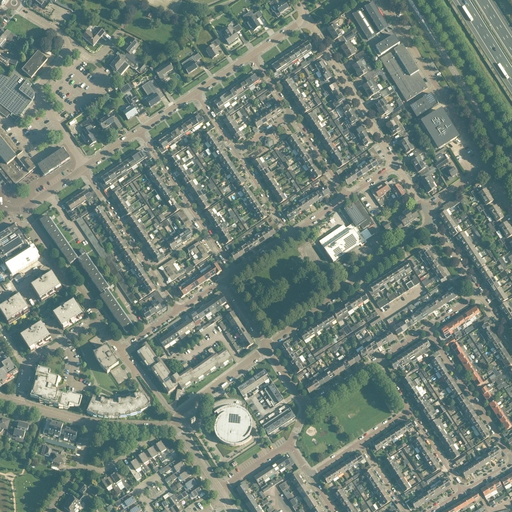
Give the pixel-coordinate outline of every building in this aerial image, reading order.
[(74,7),(58,0),(33,0),(37,2),(45,9),(51,1),(55,3),(55,4),(72,12),(74,7)] [(278,0),(272,0),(272,1),(272,2),(269,4),(272,8),(274,7),(276,11),(274,12),(278,18),(281,15),(280,14),(288,9),(284,2),(281,4),(278,0)] [(361,10),(364,14),(375,7),(373,3),(361,10)] [(352,15),(355,20),(368,40),(376,35),(375,33),(387,25),(375,7),(364,14),(361,10),(360,9),(352,15)] [(260,27),(256,21),(263,16),(260,11),(253,16),(252,14),(246,18),(248,22),(247,23),(251,30),(253,29),(254,31),(260,27)] [(339,21),(338,18),(328,24),(329,27),(339,21)] [(329,32),(331,35),(339,30),(337,27),(339,26),(338,23),(327,30),(329,32)] [(235,40),(237,38),(235,35),(242,30),(239,25),(234,29),(231,30),(230,28),(224,32),(226,34),(223,36),(229,44),(229,45),(236,40),(235,40)] [(375,33),(376,35),(388,27),(387,25),(375,33)] [(88,31),(83,37),(93,46),(105,33),(101,29),(99,27),(93,35),(88,31)] [(9,45),(12,42),(14,39),(17,41),(20,38),(18,36),(11,33),(4,30),(3,29),(3,30),(0,33),(0,37),(5,41),(9,45)] [(333,38),(334,41),(337,39),(338,41),(343,37),(339,30),(331,35),(333,38)] [(394,36),(375,47),(373,49),(378,57),(399,44),(394,36)] [(135,51),(134,49),(138,44),(133,40),(129,37),(127,40),(128,41),(122,48),(128,53),(125,56),(136,66),(139,62),(131,56),(133,54),(134,54),(136,52),(135,51)] [(213,46),(207,50),(213,59),(219,55),(214,49),(221,44),(218,39),(213,43),(211,44),(213,46)] [(308,42),(302,46),(307,53),(308,54),(311,52),(312,53),(318,49),(314,43),(313,44),(314,44),(310,46),(308,42)] [(345,53),(352,49),(354,47),(352,43),(352,44),(351,42),(341,48),(342,50),(343,50),(345,53)] [(308,54),(307,53),(302,46),(297,49),(303,58),(308,54)] [(354,47),(352,49),(345,53),(347,56),(346,57),(348,59),(356,54),(355,52),(356,51),(354,47)] [(380,60),(393,81),(414,68),(401,47),(380,60)] [(292,53),(297,60),(298,61),(303,58),(297,49),(292,53)] [(354,56),(356,59),(360,57),(365,54),(363,51),(354,56)] [(0,61),(2,64),(2,63),(6,66),(7,67),(9,63),(13,65),(16,66),(19,60),(14,58),(10,56),(10,55),(8,59),(0,52),(0,61)] [(22,70),(31,78),(47,60),(38,52),(22,70)] [(292,53),(287,56),(292,63),(297,60),(292,53)] [(365,54),(360,57),(356,59),(358,62),(361,60),(366,57),(365,54)] [(125,56),(125,57),(122,60),(119,57),(110,66),(112,68),(112,69),(114,71),(115,71),(121,76),(129,66),(133,70),(134,69),(137,71),(139,68),(136,66),(125,56)] [(287,56),(282,59),(287,67),(288,68),(293,65),(292,63),(287,56)] [(277,63),(282,70),(283,71),(288,68),(287,67),(282,59),(277,63)] [(354,69),(356,72),(366,66),(367,66),(363,60),(361,62),(353,67),(354,69)] [(186,62),(182,65),(184,69),(185,70),(188,75),(197,69),(196,68),(195,65),(193,62),(188,66),(186,62)] [(316,69),(318,72),(326,67),(322,62),(323,62),(316,66),(315,63),(309,67),(312,71),(316,69)] [(169,63),(164,66),(155,72),(152,68),(149,70),(152,74),(155,79),(157,77),(157,76),(161,81),(165,79),(164,78),(168,76),(166,74),(168,73),(173,69),(169,63)] [(277,63),(272,66),(275,70),(272,73),(271,72),(275,78),(280,74),(279,72),(282,70),(277,63)] [(141,71),(142,72),(144,73),(149,70),(152,68),(148,64),(145,66),(141,71)] [(369,71),(366,66),(356,72),(358,75),(358,76),(359,78),(363,75),(364,77),(370,73),(371,73),(370,73),(369,71)] [(329,72),(326,67),(318,72),(321,77),(329,72)] [(371,73),(370,73),(372,76),(381,70),(379,67),(374,69),(375,70),(370,73),(371,73)] [(427,89),(414,68),(393,81),(406,102),(427,89)] [(0,112),(7,118),(9,115),(11,113),(14,116),(13,118),(17,121),(21,116),(32,102),(33,101),(33,100),(34,99),(34,98),(34,97),(34,96),(34,95),(34,94),(34,93),(34,92),(33,91),(33,90),(33,89),(30,89),(32,86),(14,70),(10,78),(0,74),(0,112)] [(374,78),(378,75),(378,76),(379,75),(380,76),(383,74),(381,70),(372,76),(373,78),(374,78)] [(332,78),(329,72),(321,77),(323,80),(319,83),(322,88),(328,84),(326,81),(332,78),(332,77),(332,78)] [(255,75),(249,79),(254,86),(256,89),(265,83),(261,77),(260,77),(261,77),(257,80),(255,75)] [(367,84),(363,87),(364,89),(366,92),(377,86),(374,81),(375,81),(373,78),(367,82),(366,83),(367,84)] [(249,90),(254,86),(249,79),(244,82),(249,90)] [(287,81),(283,84),(285,87),(286,89),(292,85),(295,84),(292,81),(291,79),(289,80),(287,81)] [(151,83),(144,88),(151,98),(150,99),(146,102),(149,106),(149,107),(150,106),(151,108),(154,105),(160,101),(161,101),(160,100),(157,95),(161,92),(159,89),(153,81),(151,83)] [(159,84),(164,92),(168,90),(163,82),(159,84)] [(244,82),(239,86),(244,93),(249,90),(244,82)] [(121,88),(119,90),(123,95),(132,90),(128,84),(124,86),(121,88)] [(330,91),(332,94),(339,89),(336,84),(330,87),(328,84),(322,88),(325,93),(330,91)] [(288,91),(290,94),(295,90),(292,85),(286,89),(288,91)] [(246,96),(244,93),(239,86),(234,89),(240,99),(246,96)] [(377,86),(366,92),(368,96),(369,98),(373,96),(377,93),(379,97),(382,96),(387,93),(389,91),(389,90),(388,89),(388,88),(385,90),(381,92),(380,91),(377,86)] [(234,89),(229,93),(234,100),(236,98),(237,98),(238,100),(240,99),(234,89)] [(332,94),(335,99),(342,94),(339,89),(332,94)] [(295,90),(290,94),(292,97),(293,99),(299,95),(295,90)] [(378,104),(374,106),(376,108),(378,111),(388,105),(384,98),(388,96),(393,92),(392,90),(389,91),(387,93),(382,96),(383,99),(378,102),(378,104)] [(224,96),(229,103),(231,106),(236,102),(234,100),(229,93),(224,96)] [(299,95),(293,99),(295,101),(294,101),(296,104),(302,100),(305,99),(301,94),(299,95)] [(345,99),(342,94),(335,99),(332,100),(334,104),(332,105),(335,110),(341,106),(339,103),(346,99),(345,99)] [(431,94),(424,98),(405,110),(412,121),(416,118),(438,105),(431,94)] [(229,103),(224,96),(219,99),(224,107),(229,103)] [(128,120),(135,116),(137,114),(139,117),(144,113),(145,114),(147,113),(136,97),(130,101),(132,104),(131,105),(132,106),(123,112),(126,116),(128,120)] [(224,107),(219,99),(214,103),(217,107),(213,109),(215,112),(214,113),(216,115),(222,111),(221,109),(224,107)] [(299,107),(300,109),(305,105),(302,100),(296,104),(298,107),(299,107)] [(106,107),(110,113),(115,110),(111,103),(106,107)] [(283,111),(281,109),(277,103),(272,106),(278,115),(283,111)] [(303,114),(309,111),(312,109),(308,103),(305,105),(300,109),(301,111),(303,114)] [(343,112),(345,115),(352,110),(349,105),(343,109),(341,106),(335,110),(338,115),(343,112)] [(388,105),(378,111),(380,115),(381,117),(385,114),(386,116),(392,112),(393,115),(398,112),(399,111),(401,110),(399,108),(394,111),(393,112),(389,105),(388,105)] [(278,115),(272,106),(267,110),(269,112),(273,118),(278,115)] [(268,121),(273,118),(269,112),(267,110),(262,113),(264,115),(268,121)] [(355,116),(352,110),(345,115),(343,116),(345,119),(346,118),(348,120),(355,116)] [(438,149),(438,148),(453,140),(457,137),(441,111),(437,114),(422,123),(438,149)] [(308,121),(309,123),(315,119),(317,117),(314,112),(311,114),(305,118),(307,121),(308,121)] [(390,122),(386,125),(387,127),(388,127),(390,131),(400,124),(396,117),(399,115),(400,115),(398,112),(393,115),(391,117),(392,119),(390,121),(390,122)] [(194,119),(199,126),(202,124),(204,126),(210,122),(205,116),(206,117),(202,119),(199,115),(194,119)] [(264,115),(259,119),(263,125),(268,121),(264,115)] [(110,128),(109,126),(111,125),(115,132),(122,127),(116,119),(113,121),(110,116),(99,123),(103,130),(104,129),(105,131),(110,128)] [(227,127),(233,123),(235,121),(233,118),(234,118),(232,116),(224,121),(227,127)] [(345,122),(347,125),(345,126),(349,131),(354,128),(352,125),(359,121),(355,116),(348,120),(345,122)] [(87,138),(85,139),(90,146),(92,147),(94,145),(94,144),(96,142),(93,138),(97,135),(93,129),(96,126),(90,117),(86,119),(87,121),(81,125),(86,133),(84,134),(87,138)] [(317,117),(315,119),(309,123),(311,125),(310,125),(312,128),(318,124),(321,122),(317,117)] [(194,119),(189,122),(194,129),(199,126),(194,119)] [(263,125),(259,119),(253,122),(257,128),(263,125)] [(189,133),(194,129),(189,122),(184,125),(189,133)] [(227,127),(231,132),(236,128),(233,123),(227,127)] [(318,124),(312,128),(314,131),(316,133),(321,129),(318,124)] [(400,124),(390,131),(392,134),(391,134),(393,136),(397,134),(398,135),(403,132),(405,134),(410,131),(414,129),(416,128),(413,124),(408,128),(405,130),(404,131),(400,124)] [(179,129),(186,139),(188,137),(186,134),(189,133),(184,125),(179,129)] [(208,129),(203,133),(205,135),(215,128),(213,125),(208,128),(208,129)] [(236,128),(231,132),(234,137),(241,132),(242,131),(240,129),(243,127),(241,125),(236,128)] [(358,137),(365,132),(362,127),(356,130),(354,128),(349,131),(350,133),(351,136),(353,135),(355,139),(358,137)] [(0,166),(15,185),(34,170),(32,167),(34,165),(20,148),(18,150),(0,128),(0,156),(4,161),(0,164),(0,166)] [(181,142),(186,139),(179,129),(174,132),(180,141),(181,142)] [(315,134),(317,137),(318,136),(319,138),(325,134),(321,129),(316,133),(315,134)] [(169,136),(175,145),(180,141),(174,132),(169,136)] [(246,140),(243,135),(241,132),(234,137),(237,142),(240,140),(242,142),(246,140)] [(323,143),(328,139),(331,137),(327,132),(325,134),(319,138),(321,141),(323,143)] [(358,137),(361,142),(369,137),(365,132),(358,137)] [(204,137),(208,142),(214,138),(210,133),(204,137)] [(402,136),(398,139),(400,143),(399,143),(401,145),(403,148),(411,143),(409,141),(411,140),(407,134),(402,137),(402,136)] [(164,139),(168,146),(170,148),(175,145),(169,136),(164,139)] [(294,136),(288,140),(285,142),(289,147),(297,141),(294,136)] [(372,142),(369,137),(361,142),(358,144),(360,147),(358,148),(361,153),(363,152),(368,149),(366,146),(372,143),(372,142)] [(208,142),(211,147),(217,143),(214,138),(208,142)] [(264,141),(268,148),(274,145),(270,138),(264,141)] [(158,148),(161,154),(162,154),(167,151),(165,148),(168,146),(164,139),(159,142),(162,146),(158,149),(158,148)] [(324,145),(326,148),(331,144),(328,139),(323,143),(324,145)] [(295,150),(301,146),(297,141),(289,147),(292,152),(295,150)] [(214,152),(220,148),(217,143),(211,147),(208,149),(211,154),(214,152)] [(414,149),(411,143),(403,148),(405,152),(406,154),(414,149)] [(328,151),(329,153),(335,149),(331,144),(326,148),(328,151)] [(301,146),(295,150),(292,152),(295,157),(298,155),(304,151),(301,146)] [(335,149),(329,153),(331,155),(333,158),(338,154),(341,153),(337,147),(335,149)] [(37,165),(38,166),(45,176),(70,159),(62,148),(37,165)] [(214,152),(218,157),(224,153),(220,148),(214,152)] [(420,151),(414,155),(416,158),(425,152),(423,149),(420,151)] [(142,151),(137,155),(142,162),(145,160),(146,163),(152,159),(148,152),(148,153),(145,155),(142,151)] [(304,151),(298,155),(295,157),(296,159),(300,157),(301,160),(307,156),(304,151)] [(227,158),(224,153),(218,157),(221,162),(227,158)] [(335,161),(336,163),(342,159),(338,154),(333,158),(334,161),(335,161)] [(137,166),(142,162),(137,155),(131,158),(137,166)] [(298,162),(302,167),(305,165),(311,161),(307,156),(301,160),(298,162)] [(367,160),(373,169),(377,165),(378,166),(383,163),(382,160),(377,163),(375,161),(374,159),(373,159),(373,158),(372,156),(367,160)] [(179,162),(175,157),(169,160),(173,166),(179,162)] [(265,162),(262,157),(253,163),(256,168),(265,162)] [(415,168),(423,163),(419,157),(411,162),(412,164),(413,164),(415,168)] [(445,157),(435,165),(436,167),(438,170),(449,162),(445,157)] [(131,158),(127,161),(132,169),(133,171),(138,168),(137,166),(131,158)] [(222,169),(231,163),(227,158),(221,162),(218,164),(221,170),(222,169)] [(342,159),(336,163),(335,164),(337,167),(338,166),(339,168),(349,162),(347,159),(343,162),(342,159)] [(176,171),(182,167),(185,165),(182,160),(179,162),(173,166),(176,171)] [(366,164),(364,166),(368,172),(373,169),(367,160),(364,161),(366,164)] [(127,161),(121,165),(126,173),(132,169),(127,161)] [(306,172),(308,170),(314,166),(311,161),(305,165),(302,167),(306,172)] [(255,169),(257,172),(258,171),(260,173),(265,169),(265,170),(269,167),(265,162),(256,168),(255,169)] [(222,169),(225,174),(234,168),(231,163),(222,169)] [(420,172),(423,176),(436,167),(435,165),(427,170),(423,163),(415,168),(417,171),(418,173),(420,172)] [(121,165),(116,168),(122,176),(122,177),(127,174),(126,173),(121,165)] [(308,170),(312,175),(318,171),(314,166),(308,170)] [(364,166),(358,169),(362,175),(368,172),(364,166)] [(176,171),(180,176),(185,172),(182,167),(176,171)] [(116,168),(111,172),(116,179),(118,181),(119,180),(119,179),(122,177),(122,176),(116,168)] [(228,180),(231,177),(237,173),(234,168),(225,174),(224,175),(228,180)] [(445,168),(442,170),(446,177),(448,180),(449,181),(453,178),(452,178),(457,174),(453,168),(449,171),(447,168),(446,169),(445,168)] [(151,178),(156,174),(153,169),(147,173),(151,178)] [(263,178),(269,175),(265,170),(265,169),(260,173),(261,175),(260,176),(262,179),(263,178)] [(358,169),(353,173),(359,180),(362,178),(361,176),(362,175),(358,169)] [(421,182),(424,188),(432,183),(434,182),(430,175),(435,172),(433,169),(423,176),(421,177),(423,180),(423,181),(421,182)] [(185,172),(180,176),(183,181),(189,177),(192,174),(189,170),(188,170),(185,172)] [(318,171),(312,175),(315,180),(321,176),(318,171)] [(116,182),(118,181),(111,172),(106,175),(111,183),(112,182),(115,180),(116,182)] [(231,177),(235,182),(241,178),(237,173),(231,177)] [(353,173),(348,176),(352,182),(357,179),(358,180),(359,180),(353,173)] [(151,185),(160,179),(156,174),(151,178),(148,180),(151,185)] [(189,177),(183,181),(186,186),(192,182),(196,179),(192,174),(189,177)] [(100,184),(104,191),(105,191),(113,185),(112,182),(111,183),(106,175),(101,178),(104,183),(101,185),(100,184)] [(269,175),(263,178),(267,183),(272,180),(269,175)] [(352,182),(348,176),(343,179),(347,185),(352,182)] [(235,182),(231,184),(235,191),(240,188),(239,187),(240,186),(244,183),(241,178),(235,182)] [(155,190),(163,184),(160,179),(151,185),(155,190)] [(272,180),(267,183),(270,188),(276,185),(272,180)] [(381,185),(378,186),(384,195),(385,195),(383,193),(388,190),(387,188),(393,184),(393,183),(391,181),(388,183),(387,182),(381,185)] [(186,186),(190,191),(195,187),(192,182),(186,186)] [(393,184),(387,188),(388,190),(389,191),(391,190),(392,189),(395,194),(394,194),(393,195),(394,195),(402,189),(401,186),(400,187),(398,184),(397,185),(395,182),(393,183),(393,184)] [(432,183),(424,188),(428,194),(430,192),(433,190),(436,189),(432,183)] [(163,184),(157,188),(161,193),(166,189),(163,184)] [(195,187),(190,191),(193,196),(203,189),(199,184),(195,187)] [(273,193),(279,190),(281,188),(280,186),(277,187),(276,185),(270,188),(273,193)] [(381,197),(384,195),(378,186),(376,188),(376,189),(374,190),(376,194),(375,195),(376,196),(374,197),(381,207),(384,205),(383,200),(381,197)] [(241,198),(250,192),(246,187),(241,190),(240,189),(237,192),(241,198)] [(325,187),(320,191),(324,197),(329,193),(328,192),(327,189),(325,187)] [(170,194),(166,189),(161,193),(158,195),(161,200),(170,194)] [(203,189),(193,196),(197,201),(205,195),(202,190),(203,189)] [(404,191),(402,189),(394,195),(395,198),(393,199),(390,204),(392,207),(402,200),(401,199),(402,198),(401,197),(405,194),(404,192),(404,191)] [(477,189),(471,193),(474,197),(477,203),(480,201),(489,195),(486,189),(485,190),(481,192),(480,193),(478,190),(477,189)] [(87,190),(82,194),(87,201),(89,204),(89,203),(93,200),(93,201),(98,198),(94,191),(93,191),(94,192),(90,195),(89,194),(87,190)] [(273,193),(277,198),(282,195),(279,190),(273,193)] [(116,202),(121,198),(119,195),(123,193),(121,191),(112,197),(116,202)] [(324,197),(320,191),(317,193),(316,191),(314,192),(315,194),(319,200),(320,202),(324,199),(323,198),(325,197),(324,197)] [(245,198),(247,201),(253,197),(250,192),(241,198),(242,200),(245,198)] [(82,194),(77,197),(82,205),(87,201),(82,194)] [(161,200),(165,205),(173,199),(170,194),(161,200)] [(315,194),(310,197),(314,203),(319,200),(315,194)] [(200,206),(205,202),(208,200),(205,195),(197,201),(200,206)] [(282,195),(277,198),(280,204),(286,200),(282,195)] [(493,201),(489,195),(480,201),(482,205),(479,206),(482,211),(489,207),(487,205),(493,201)] [(77,197),(72,201),(77,208),(82,205),(77,197)] [(247,201),(244,203),(248,208),(251,206),(253,204),(257,202),(253,197),(249,199),(247,201)] [(310,197),(305,201),(309,207),(314,203),(310,197)] [(119,207),(125,203),(128,201),(126,198),(123,201),(121,198),(116,202),(119,207)] [(171,208),(177,204),(173,199),(165,205),(168,210),(171,208)] [(82,218),(83,217),(81,215),(80,214),(77,216),(75,213),(74,213),(73,211),(77,208),(72,201),(67,204),(69,208),(66,211),(66,210),(65,210),(73,221),(76,221),(81,218),(82,218)] [(122,212),(128,208),(131,206),(128,201),(125,203),(119,207),(122,212)] [(297,206),(295,208),(299,214),(304,210),(300,204),(299,201),(296,203),(297,206)] [(307,208),(309,207),(305,201),(300,204),(304,210),(305,212),(309,209),(307,208)] [(358,201),(341,212),(346,220),(349,218),(353,224),(346,229),(344,225),(319,242),(320,242),(323,245),(322,246),(324,250),(326,252),(333,263),(360,245),(361,247),(367,243),(366,241),(372,237),(367,230),(374,225),(374,224),(358,201)] [(203,211),(207,208),(209,207),(205,202),(200,206),(203,211)] [(251,206),(254,211),(260,207),(257,202),(251,206)] [(443,207),(443,208),(446,211),(449,209),(450,209),(452,208),(449,203),(443,207)] [(177,204),(171,208),(174,213),(180,209),(177,204)] [(128,208),(122,212),(124,215),(125,216),(126,217),(127,216),(130,214),(131,213),(134,211),(130,206),(128,208)] [(496,206),(490,210),(489,207),(482,211),(485,216),(488,214),(490,218),(492,216),(500,212),(496,206)] [(98,216),(103,212),(100,207),(94,211),(98,216)] [(254,211),(257,216),(263,212),(260,207),(254,211)] [(281,212),(286,220),(286,219),(288,218),(290,222),(293,220),(292,219),(294,217),(290,211),(288,208),(282,212),(281,212)] [(295,208),(290,211),(294,217),(299,214),(295,208)] [(439,216),(442,221),(449,216),(446,211),(443,208),(441,209),(443,212),(439,216)] [(395,224),(400,232),(410,225),(408,222),(410,221),(410,222),(419,217),(414,209),(409,212),(407,210),(402,214),(400,215),(401,217),(398,219),(400,221),(395,224)] [(209,219),(215,216),(211,210),(205,214),(209,219)] [(107,217),(103,212),(98,216),(101,221),(107,217)] [(267,217),(263,212),(257,216),(261,221),(267,217)] [(500,212),(492,216),(490,218),(492,221),(490,222),(493,228),(499,224),(498,222),(503,218),(500,212)] [(215,216),(209,219),(212,224),(218,220),(221,218),(222,218),(219,213),(217,214),(215,216)] [(449,217),(449,216),(442,221),(446,226),(455,220),(452,215),(449,217)] [(40,221),(41,223),(70,265),(77,260),(48,217),(47,216),(48,217),(41,222),(40,221)] [(128,220),(131,225),(137,222),(134,216),(128,220)] [(101,221),(104,226),(110,222),(107,217),(101,221)] [(82,218),(81,218),(76,221),(87,237),(92,234),(82,218)] [(225,224),(221,218),(218,220),(212,224),(216,229),(221,226),(222,226),(225,224)] [(446,226),(449,232),(456,227),(457,227),(459,226),(455,220),(446,226)] [(107,231),(113,227),(110,222),(104,226),(107,231)] [(143,225),(142,222),(139,224),(137,222),(131,225),(135,231),(140,227),(143,225)] [(382,225),(386,230),(390,227),(387,222),(382,225)] [(501,230),(503,233),(510,229),(506,223),(501,226),(499,224),(493,228),(496,233),(501,230)] [(14,225),(13,225),(13,224),(0,232),(0,257),(3,262),(26,247),(26,246),(26,245),(25,244),(26,243),(14,225)] [(221,226),(216,229),(219,234),(225,230),(228,228),(225,224),(222,226),(221,226)] [(187,229),(185,226),(185,225),(180,228),(183,233),(188,240),(191,238),(190,237),(192,236),(192,237),(199,233),(197,230),(197,229),(196,230),(191,233),(189,231),(188,230),(187,229)] [(113,227),(107,231),(111,236),(117,232),(113,227)] [(135,231),(138,235),(144,232),(140,227),(135,231)] [(456,227),(449,232),(453,238),(460,233),(457,227),(456,227)] [(275,234),(274,232),(272,230),(271,228),(266,231),(270,238),(275,234)] [(259,232),(261,235),(265,241),(270,238),(266,231),(264,229),(259,232)] [(511,235),(511,231),(510,229),(503,233),(505,236),(500,239),(503,244),(509,240),(508,238),(511,235)] [(225,230),(219,234),(222,239),(228,236),(225,230)] [(177,231),(175,233),(178,237),(182,243),(184,241),(185,242),(188,240),(183,233),(181,235),(178,231),(177,231)] [(120,237),(117,232),(111,236),(114,241),(120,237)] [(147,237),(144,232),(138,235),(142,241),(147,237)] [(177,246),(182,243),(178,237),(174,232),(170,235),(173,240),(177,246)] [(460,243),(467,238),(464,233),(456,237),(457,237),(459,241),(460,243)] [(261,235),(256,238),(260,244),(265,241),(261,235)] [(147,237),(142,241),(145,246),(151,242),(153,241),(149,236),(147,237)] [(228,236),(222,239),(226,244),(232,241),(228,236)] [(459,243),(461,247),(462,247),(462,246),(464,248),(463,249),(471,243),(473,242),(470,236),(467,238),(460,243),(459,243)] [(114,241),(117,247),(123,242),(120,237),(114,241)] [(249,239),(255,248),(260,244),(256,238),(251,241),(249,239)] [(177,246),(173,240),(170,242),(169,239),(166,241),(169,245),(172,249),(177,246)] [(246,240),(248,243),(246,245),(250,251),(255,248),(249,239),(246,240)] [(511,242),(511,243),(509,240),(503,244),(506,249),(511,246),(511,247),(511,242)] [(123,242),(117,247),(121,252),(123,250),(127,248),(123,242)] [(145,246),(148,250),(154,247),(151,242),(145,246)] [(193,251),(196,255),(206,248),(203,244),(202,245),(199,242),(188,249),(189,253),(191,252),(191,253),(193,251)] [(377,242),(366,248),(370,254),(380,247),(377,242)] [(474,249),(471,243),(463,249),(464,248),(467,254),(474,249)] [(246,245),(241,248),(245,254),(250,251),(246,245)] [(31,250),(5,266),(12,277),(38,261),(37,259),(39,257),(38,255),(39,254),(34,247),(33,246),(30,248),(31,250)] [(148,250),(152,255),(157,252),(154,247),(148,250)] [(193,262),(196,266),(209,257),(207,253),(208,252),(206,248),(196,255),(198,258),(193,262)] [(241,248),(236,252),(240,258),(245,254),(241,248)] [(424,256),(426,260),(432,256),(429,251),(426,253),(424,249),(417,254),(420,258),(424,256)] [(476,252),(474,249),(467,254),(471,259),(478,254),(480,253),(478,250),(476,252)] [(82,258),(78,261),(101,294),(109,289),(86,256),(87,255),(84,251),(83,250),(79,253),(82,258)] [(128,250),(124,252),(122,254),(126,259),(132,255),(128,250)] [(166,258),(163,255),(162,253),(161,253),(159,251),(157,252),(152,255),(155,261),(156,260),(158,263),(166,258)] [(235,261),(240,258),(236,252),(231,255),(230,254),(228,255),(232,260),(233,259),(235,261)] [(471,259),(474,264),(481,260),(478,254),(471,259)] [(126,259),(129,264),(135,260),(136,259),(134,256),(133,257),(132,255),(126,259)] [(436,261),(432,256),(426,260),(424,262),(427,267),(436,261)] [(112,263),(114,266),(114,267),(116,266),(117,265),(118,264),(118,265),(119,264),(114,257),(110,260),(111,261),(112,263)] [(484,258),(481,260),(474,264),(478,270),(485,265),(484,264),(486,262),(486,261),(484,258)] [(177,261),(174,259),(162,267),(164,270),(163,271),(165,275),(176,268),(173,265),(175,264),(174,263),(177,261)] [(139,265),(135,260),(129,264),(133,269),(139,265)] [(216,264),(211,267),(216,275),(222,272),(219,268),(222,266),(218,261),(215,263),(216,264)] [(427,271),(431,268),(433,271),(439,267),(436,261),(427,267),(425,268),(427,271)] [(406,262),(401,266),(405,272),(407,275),(409,273),(407,270),(410,268),(406,262)] [(133,269),(136,274),(142,270),(139,265),(133,269)] [(405,279),(408,277),(407,275),(405,272),(401,266),(396,269),(399,275),(401,278),(403,276),(405,279)] [(211,268),(207,271),(211,278),(213,276),(213,277),(216,275),(211,267),(211,268)] [(432,275),(435,274),(436,276),(443,272),(439,267),(433,271),(431,272),(432,275)] [(486,267),(483,269),(479,271),(482,277),(490,272),(486,267)] [(178,272),(176,268),(165,275),(168,279),(170,278),(172,282),(186,272),(183,268),(178,272)] [(205,269),(200,272),(201,274),(206,281),(209,279),(211,278),(207,271),(205,269)] [(396,269),(390,273),(396,282),(401,279),(401,278),(399,275),(396,269)] [(145,275),(142,270),(136,274),(139,279),(145,275)] [(31,285),(42,302),(62,289),(51,272),(43,277),(42,275),(38,278),(39,280),(31,285)] [(446,277),(443,272),(436,276),(440,282),(441,281),(443,283),(447,280),(445,278),(446,277)] [(482,277),(485,280),(483,281),(483,283),(484,284),(486,282),(493,278),(490,272),(482,277)] [(390,273),(385,276),(389,282),(391,285),(396,282),(390,273)] [(201,274),(196,278),(201,284),(203,283),(206,281),(201,274)] [(139,279),(143,284),(149,280),(145,275),(139,279)] [(195,275),(190,279),(191,281),(196,288),(199,286),(201,284),(196,278),(195,275)] [(379,280),(383,286),(385,288),(387,290),(389,288),(386,284),(389,282),(385,276),(379,280)] [(493,278),(486,282),(490,288),(497,283),(493,278)] [(117,282),(132,304),(137,300),(123,279),(117,282)] [(143,284),(146,289),(152,285),(149,280),(143,284)] [(374,283),(378,289),(380,292),(385,288),(383,286),(379,280),(374,283)] [(193,290),(196,288),(191,281),(186,285),(191,291),(193,290)] [(374,296),(380,292),(378,289),(374,283),(369,287),(370,288),(367,289),(372,296),(374,295),(374,296)] [(497,283),(490,288),(493,293),(500,288),(497,283)] [(155,290),(152,285),(146,289),(149,294),(155,290)] [(181,288),(186,295),(189,293),(191,291),(186,285),(182,288),(181,288)] [(449,293),(448,293),(453,300),(458,296),(452,287),(447,290),(449,293)] [(176,288),(172,290),(177,298),(179,296),(181,299),(186,295),(181,288),(178,290),(177,288),(176,288)] [(504,294),(500,288),(493,293),(497,299),(504,294)] [(107,291),(100,297),(126,334),(134,329),(132,327),(107,291)] [(358,297),(363,303),(368,300),(364,293),(358,297)] [(448,293),(443,296),(448,303),(453,300),(448,293)] [(504,294),(497,299),(500,304),(508,299),(504,294)] [(6,303),(3,304),(0,306),(0,310),(9,325),(30,312),(19,295),(11,300),(10,298),(5,301),(6,303)] [(216,299),(221,306),(226,302),(222,296),(216,299)] [(443,296),(438,299),(443,306),(448,303),(443,296)] [(358,297),(353,300),(358,307),(363,303),(358,297)] [(436,301),(433,303),(438,309),(443,306),(438,299),(437,297),(435,299),(436,301)] [(216,299),(211,303),(216,309),(221,306),(216,299)] [(53,313),(54,314),(64,330),(84,317),(73,300),(65,305),(64,303),(60,306),(61,308),(53,313)] [(348,303),(353,310),(358,307),(353,300),(348,303)] [(429,301),(426,303),(427,304),(428,306),(433,313),(438,309),(433,303),(432,300),(429,302),(429,301)] [(159,310),(162,308),(161,307),(159,304),(158,302),(157,303),(152,306),(157,312),(156,312),(157,313),(160,311),(159,310)] [(499,307),(502,313),(510,308),(511,306),(511,305),(511,304),(508,306),(506,302),(499,307)] [(211,303),(206,306),(210,313),(216,309),(211,303)] [(348,313),(353,310),(348,303),(343,307),(348,313)] [(426,307),(423,309),(428,316),(433,313),(428,306),(427,304),(425,306),(426,307)] [(152,306),(147,309),(152,315),(156,312),(157,312),(152,306)] [(210,313),(206,306),(201,310),(205,316),(210,313)] [(146,307),(141,311),(146,319),(152,315),(147,309),(146,307)] [(343,307),(338,310),(344,319),(347,318),(345,315),(348,313),(343,307)] [(476,307),(471,311),(474,316),(476,320),(478,318),(479,318),(477,315),(479,313),(476,307)] [(511,314),(511,311),(510,308),(502,313),(502,315),(502,316),(503,316),(504,317),(505,316),(506,318),(505,319),(511,314)] [(423,309),(418,312),(423,319),(428,316),(423,309)] [(201,310),(196,313),(200,320),(205,316),(201,310)] [(333,316),(336,321),(337,324),(344,319),(338,310),(333,313),(335,316),(334,316),(333,316)] [(413,315),(418,322),(423,319),(418,312),(417,311),(412,314),(413,315)] [(471,311),(466,314),(469,320),(472,318),(474,321),(476,320),(476,319),(474,316),(471,311)] [(200,320),(196,313),(191,317),(195,323),(199,321),(200,323),(202,322),(200,320)] [(228,319),(230,322),(236,318),(233,313),(229,315),(225,318),(226,320),(228,319)] [(466,314),(461,317),(464,323),(465,325),(470,321),(469,320),(466,314)] [(325,319),(330,325),(332,328),(334,327),(332,325),(333,325),(332,323),(335,322),(331,315),(325,319)] [(409,315),(407,317),(408,319),(413,326),(418,322),(413,315),(411,317),(409,315)] [(413,326),(408,319),(407,317),(407,316),(404,318),(406,320),(403,322),(407,329),(413,326)] [(478,318),(476,320),(478,322),(480,325),(485,322),(489,320),(487,316),(483,319),(480,321),(478,318)] [(461,317),(456,321),(459,326),(460,328),(465,325),(464,323),(461,317)] [(240,323),(236,318),(230,322),(233,327),(240,323)] [(325,319),(320,322),(325,328),(330,325),(325,319)] [(191,320),(185,324),(190,330),(195,327),(193,324),(191,320)] [(399,321),(396,323),(403,332),(407,329),(403,322),(400,324),(399,321)] [(456,321),(451,324),(454,329),(457,333),(458,332),(458,331),(459,331),(457,328),(459,326),(456,321)] [(31,353),(52,340),(41,322),(33,327),(32,326),(27,329),(28,330),(20,335),(31,353)] [(320,332),(325,328),(320,322),(315,325),(320,332)] [(233,327),(237,333),(243,328),(240,323),(233,327)] [(395,331),(397,336),(403,332),(396,323),(394,324),(396,327),(393,328),(395,331)] [(481,331),(479,332),(480,335),(481,335),(483,333),(490,329),(487,323),(483,326),(479,328),(481,331)] [(185,334),(190,330),(185,324),(180,327),(185,334)] [(451,324),(446,327),(449,333),(452,331),(454,334),(457,333),(454,329),(451,324)] [(320,332),(315,325),(310,328),(315,335),(316,338),(319,336),(318,334),(317,333),(320,332)] [(179,337),(185,334),(180,327),(175,331),(179,337)] [(449,333),(446,327),(441,330),(441,331),(442,333),(446,339),(451,335),(449,333)] [(240,338),(247,333),(243,328),(237,333),(240,338)] [(310,328),(305,332),(309,338),(315,335),(310,328)] [(483,333),(481,335),(484,339),(493,334),(490,329),(483,333)] [(175,331),(170,334),(174,341),(179,337),(175,331)] [(390,340),(391,342),(394,340),(389,332),(389,333),(387,334),(385,331),(382,333),(384,336),(388,342),(390,340)] [(309,338),(305,332),(300,335),(304,342),(309,338)] [(240,338),(243,343),(250,339),(247,333),(240,338)] [(383,345),(388,342),(384,336),(382,333),(377,336),(379,339),(383,345)] [(174,341),(170,334),(165,338),(169,344),(174,341)] [(302,341),(299,336),(298,334),(294,337),(295,338),(299,343),(300,343),(302,341)] [(497,339),(493,334),(484,339),(484,340),(483,340),(487,345),(489,343),(497,339)] [(164,348),(169,344),(165,338),(159,341),(164,348)] [(443,344),(445,348),(449,345),(455,341),(453,338),(447,342),(446,341),(443,344)] [(253,344),(250,339),(243,343),(247,348),(253,344)] [(373,352),(378,348),(374,342),(372,339),(367,343),(373,352)] [(378,348),(383,345),(379,339),(374,342),(378,348)] [(493,348),(500,343),(497,339),(489,343),(493,348)] [(430,346),(429,346),(428,343),(426,340),(421,343),(426,352),(429,351),(427,348),(430,346)] [(280,348),(283,353),(291,348),(287,341),(281,345),(281,346),(281,345),(282,347),(280,348)] [(362,345),(364,349),(368,355),(370,354),(371,355),(374,353),(373,352),(367,343),(367,342),(362,345)] [(421,343),(416,347),(422,356),(423,354),(426,352),(421,343)] [(454,352),(460,348),(463,346),(464,346),(462,343),(458,346),(457,343),(451,347),(454,352)] [(492,353),(493,355),(503,349),(500,343),(493,348),(495,351),(492,353)] [(139,355),(150,371),(152,370),(168,394),(177,388),(178,389),(176,398),(179,398),(179,399),(186,394),(184,391),(183,390),(194,382),(195,384),(219,367),(220,369),(233,360),(226,351),(214,359),(213,358),(189,375),(188,373),(180,379),(177,375),(172,378),(171,379),(160,364),(159,365),(145,344),(142,346),(144,348),(139,352),(141,354),(139,355)] [(105,371),(106,372),(119,364),(113,356),(115,354),(114,353),(113,351),(111,353),(106,346),(94,354),(94,355),(98,363),(100,366),(105,371)] [(457,357),(463,353),(466,351),(463,346),(460,348),(454,352),(457,357)] [(416,347),(410,350),(416,359),(422,356),(416,347)] [(291,349),(291,348),(283,353),(287,358),(294,353),(291,349)] [(368,355),(364,349),(359,352),(363,359),(363,358),(368,355)] [(503,349),(493,355),(495,357),(497,356),(499,358),(507,354),(503,349)] [(414,356),(410,350),(405,353),(409,359),(411,362),(412,361),(413,361),(416,359),(414,356)] [(463,353),(457,357),(461,362),(466,358),(469,357),(466,352),(463,353)] [(294,353),(287,358),(290,364),(299,358),(295,353),(295,354),(294,353)] [(349,355),(350,356),(355,364),(360,360),(356,354),(353,356),(351,353),(349,355)] [(405,353),(400,357),(406,365),(408,363),(407,361),(409,359),(405,353)] [(501,361),(499,362),(500,364),(501,365),(503,363),(510,359),(507,354),(499,358),(501,361)] [(350,367),(355,364),(350,356),(348,357),(349,359),(346,361),(350,367)] [(469,357),(466,358),(461,362),(464,367),(470,363),(472,361),(469,356),(469,357)] [(293,369),(299,365),(302,363),(299,357),(299,358),(290,364),(293,369)] [(400,357),(395,360),(399,366),(401,365),(402,367),(404,367),(406,365),(400,357)] [(345,370),(350,367),(346,361),(344,358),(339,361),(341,364),(345,370)] [(433,368),(434,367),(441,363),(438,358),(431,363),(430,363),(433,368)] [(0,387),(15,378),(13,376),(18,372),(10,359),(4,363),(7,367),(0,371),(0,387)] [(503,363),(501,365),(502,367),(504,366),(506,369),(509,367),(511,364),(511,361),(510,359),(503,363)] [(394,370),(399,366),(395,360),(390,363),(394,370)] [(302,363),(293,369),(297,374),(306,368),(302,363)] [(441,363),(434,367),(437,373),(445,367),(444,365),(443,365),(442,365),(441,363)] [(467,372),(473,368),(475,367),(474,364),(471,366),(470,363),(464,367),(467,372)] [(340,374),(345,370),(341,364),(336,367),(340,374)] [(473,368),(467,372),(470,377),(479,372),(481,370),(478,365),(475,367),(473,368)] [(336,367),(331,371),(335,377),(340,374),(336,367)] [(446,367),(445,367),(437,373),(441,378),(447,373),(444,369),(445,368),(446,367)] [(39,368),(38,368),(30,397),(40,400),(40,401),(39,400),(39,401),(69,409),(70,405),(79,407),(82,397),(68,393),(67,396),(54,392),(55,387),(56,388),(59,378),(58,377),(58,378),(49,375),(50,371),(39,368)] [(326,374),(330,380),(335,377),(331,371),(329,368),(324,371),(326,374)] [(493,372),(494,375),(496,377),(501,374),(499,371),(497,372),(496,373),(494,369),(492,370),(491,370),(493,372)] [(264,370),(258,373),(264,382),(270,379),(264,370)] [(479,372),(470,377),(474,382),(482,377),(479,372)] [(259,386),(264,382),(258,373),(253,377),(259,386)] [(314,377),(313,377),(314,378),(320,387),(325,384),(321,377),(318,373),(318,374),(319,375),(318,376),(317,375),(314,377)] [(451,378),(447,373),(441,378),(444,383),(451,378)] [(321,377),(325,384),(330,380),(326,374),(321,377)] [(505,381),(503,377),(501,374),(496,377),(498,380),(499,380),(501,383),(505,381)] [(253,377),(248,380),(254,389),(259,386),(253,377)] [(482,377),(474,382),(477,387),(485,382),(482,377)] [(316,389),(317,390),(320,388),(321,388),(320,387),(314,378),(309,381),(309,380),(308,381),(311,384),(315,390),(316,389)] [(402,382),(405,386),(411,382),(408,378),(405,380),(402,382)] [(454,383),(451,378),(444,383),(441,384),(445,390),(447,388),(454,383)] [(248,393),(254,389),(248,380),(242,384),(248,393)] [(414,380),(411,382),(405,386),(409,392),(415,388),(417,386),(418,386),(414,380)] [(457,388),(454,383),(447,388),(451,393),(457,388)] [(248,393),(242,384),(237,388),(243,397),(248,393)] [(264,390),(268,395),(277,389),(273,384),(264,390)] [(315,390),(311,384),(306,388),(306,387),(305,387),(310,394),(310,393),(314,390),(315,390)] [(417,386),(415,388),(409,392),(412,397),(418,393),(420,391),(417,386)] [(485,387),(480,391),(478,392),(480,395),(482,394),(483,396),(489,392),(493,389),(491,387),(487,390),(485,387)] [(461,394),(457,388),(451,393),(454,398),(461,394)] [(268,395),(272,401),(280,395),(277,389),(268,395)] [(489,392),(483,396),(486,401),(492,397),(495,395),(492,390),(489,392)] [(420,391),(418,393),(412,397),(415,402),(421,398),(423,396),(420,391)] [(143,397),(142,393),(137,395),(136,393),(131,394),(132,398),(126,399),(126,400),(130,416),(141,413),(141,412),(151,408),(149,405),(150,405),(144,397),(143,397)] [(280,395),(272,401),(275,406),(284,400),(280,395)] [(99,400),(93,397),(87,413),(97,417),(97,416),(108,419),(108,418),(109,402),(104,401),(105,398),(101,396),(99,400)] [(423,396),(421,398),(415,402),(418,407),(428,401),(424,396),(423,396)] [(459,405),(466,401),(462,396),(456,400),(459,405)] [(495,402),(492,397),(486,401),(489,406),(495,402)] [(121,398),(116,398),(116,402),(109,401),(109,402),(108,418),(119,419),(119,418),(131,417),(130,416),(126,400),(121,401),(121,398)] [(495,402),(489,406),(493,411),(498,407),(497,405),(501,402),(500,400),(499,399),(495,402)] [(213,405),(210,407),(211,407),(215,413),(214,414),(215,415),(218,413),(220,416),(219,417),(218,418),(217,419),(217,420),(216,421),(216,422),(215,423),(215,424),(215,425),(214,426),(214,427),(214,428),(214,429),(214,430),(214,431),(214,432),(215,433),(215,434),(216,435),(216,436),(217,437),(217,438),(218,439),(219,440),(220,441),(221,442),(222,443),(223,443),(224,444),(225,444),(226,445),(227,445),(228,446),(229,446),(230,446),(231,446),(232,446),(234,446),(235,446),(236,446),(238,446),(239,446),(240,445),(242,445),(243,444),(244,444),(245,443),(246,443),(247,442),(248,441),(249,441),(250,440),(252,438),(251,438),(250,439),(248,437),(248,436),(249,436),(249,435),(250,434),(250,433),(251,432),(251,431),(251,430),(252,429),(252,428),(252,426),(252,425),(252,424),(252,423),(252,422),(252,421),(251,420),(251,419),(250,418),(249,416),(249,415),(248,414),(247,413),(246,412),(245,411),(244,410),(242,409),(245,405),(245,404),(242,402),(238,401),(234,400),(230,400),(226,400),(222,401),(217,403),(213,405)] [(418,407),(422,412),(428,408),(431,406),(428,401),(418,407)] [(469,406),(466,401),(459,405),(462,410),(469,406)] [(422,412),(420,413),(423,416),(424,415),(425,417),(434,411),(431,406),(428,408),(422,412)] [(446,411),(442,406),(441,407),(441,406),(440,407),(437,409),(441,414),(446,411)] [(469,406),(462,410),(460,412),(463,417),(465,415),(472,411),(469,406)] [(500,410),(498,407),(493,411),(496,416),(504,411),(506,409),(504,407),(500,410)] [(290,408),(284,412),(290,421),(295,417),(290,408)] [(435,411),(434,411),(425,417),(428,422),(435,418),(433,415),(436,413),(435,411)] [(476,416),(472,411),(465,415),(469,420),(476,416)] [(507,416),(504,411),(496,416),(499,421),(507,416)] [(279,416),(284,425),(290,421),(284,412),(279,416)] [(184,421),(189,430),(198,424),(201,422),(196,414),(184,421)] [(279,416),(273,419),(279,428),(284,425),(279,416)] [(472,425),(479,421),(476,416),(469,420),(472,425)] [(502,426),(508,422),(510,421),(507,416),(499,421),(502,426)] [(0,433),(4,429),(7,430),(10,421),(8,420),(8,419),(6,418),(5,419),(3,419),(2,422),(0,421),(0,433)] [(434,422),(430,424),(430,425),(433,429),(442,423),(439,418),(436,420),(434,422)] [(47,419),(43,432),(48,433),(51,420),(47,419)] [(273,419),(268,423),(274,432),(279,428),(273,419)] [(511,419),(510,421),(508,422),(502,426),(506,431),(510,428),(511,427),(510,425),(511,423),(511,419)] [(48,433),(48,434),(54,436),(59,437),(60,436),(62,428),(63,424),(58,422),(57,422),(56,422),(51,420),(48,433)] [(482,426),(479,421),(472,425),(475,431),(482,426)] [(10,432),(9,437),(8,437),(16,439),(17,437),(24,438),(26,430),(28,431),(29,425),(19,422),(17,428),(16,427),(15,428),(12,427),(12,426),(10,431),(10,432)] [(403,425),(407,431),(412,428),(408,422),(403,425)] [(268,435),(274,432),(268,423),(262,426),(268,435)] [(443,430),(445,428),(442,423),(433,429),(437,434),(443,430)] [(403,425),(398,428),(402,434),(407,431),(403,425)] [(482,426),(475,431),(479,436),(485,431),(482,426)] [(62,428),(60,436),(63,437),(63,438),(69,440),(75,442),(77,435),(78,431),(75,430),(75,429),(72,428),(69,427),(69,428),(66,427),(66,429),(62,428)] [(398,428),(393,432),(397,438),(402,434),(398,428)] [(446,435),(443,430),(437,434),(440,439),(446,435)] [(489,437),(485,431),(479,436),(476,437),(479,440),(481,439),(482,441),(489,437)] [(393,432),(388,435),(392,441),(397,438),(393,432)] [(441,441),(440,442),(442,445),(443,444),(449,440),(452,439),(448,434),(447,434),(446,435),(440,439),(441,441)] [(387,444),(392,441),(388,435),(383,438),(387,444)] [(43,442),(70,449),(71,446),(44,438),(43,442)] [(383,438),(378,442),(382,448),(387,444),(383,438)] [(414,449),(416,448),(423,443),(420,438),(411,444),(414,449)] [(443,445),(442,446),(444,449),(446,448),(447,449),(446,450),(455,444),(452,439),(449,440),(443,444),(443,445)] [(155,447),(153,448),(157,456),(162,463),(166,460),(162,453),(166,450),(168,449),(171,454),(174,452),(171,446),(170,447),(169,445),(168,446),(166,442),(163,444),(161,442),(156,445),(157,447),(156,447),(155,447)] [(377,451),(382,448),(378,442),(373,445),(377,451)] [(423,443),(416,448),(414,449),(418,454),(420,453),(426,449),(423,443)] [(456,451),(458,449),(455,444),(446,450),(447,450),(448,452),(446,453),(448,455),(456,451)] [(62,457),(64,451),(44,445),(41,455),(52,458),(53,454),(62,457)] [(496,448),(492,452),(496,459),(500,457),(499,456),(500,454),(501,455),(499,452),(502,450),(498,445),(495,447),(496,448)] [(157,456),(153,448),(152,447),(147,451),(148,452),(144,454),(149,461),(153,469),(158,466),(153,459),(157,456)] [(426,449),(420,453),(418,454),(421,459),(423,458),(429,454),(426,449)] [(486,455),(490,461),(495,458),(496,459),(492,452),(490,449),(484,452),(485,452),(486,455)] [(459,456),(456,451),(448,455),(449,456),(450,455),(453,460),(459,456)] [(139,457),(135,460),(141,468),(145,474),(149,472),(144,464),(149,461),(144,454),(143,453),(139,456),(139,457)] [(53,454),(52,458),(54,458),(52,466),(59,468),(58,467),(59,464),(60,464),(60,463),(64,464),(66,458),(62,457),(53,454)] [(359,454),(354,457),(358,463),(360,466),(362,465),(360,462),(363,460),(365,459),(362,455),(361,456),(359,454)] [(429,454),(423,458),(421,459),(424,464),(426,463),(433,459),(429,454)] [(485,464),(490,461),(486,455),(481,458),(485,464)] [(384,462),(387,467),(393,463),(396,461),(393,456),(390,458),(388,460),(384,462)] [(286,457),(280,461),(285,467),(289,464),(291,466),(295,464),(291,458),(288,460),(287,460),(286,457)] [(354,457),(349,461),(353,467),(358,463),(354,457)] [(480,468),(485,464),(481,458),(476,462),(480,468)] [(178,459),(164,468),(166,471),(167,473),(174,468),(177,472),(184,467),(184,468),(185,467),(182,462),(181,463),(180,463),(180,462),(178,459)] [(436,464),(433,459),(426,463),(430,468),(436,464)] [(126,466),(132,474),(137,481),(141,478),(136,471),(141,468),(135,460),(130,463),(131,464),(127,466),(127,465),(126,466)] [(280,461),(275,464),(280,471),(285,467),(280,461)] [(350,469),(353,467),(349,461),(344,464),(348,470),(350,473),(352,472),(350,469)] [(466,468),(470,474),(475,471),(471,465),(469,462),(464,465),(466,468)] [(476,462),(471,465),(475,471),(480,468),(476,462)] [(397,468),(393,463),(387,467),(391,472),(397,468)] [(274,474),(280,471),(275,464),(270,468),(274,474)] [(344,464),(339,467),(343,473),(348,470),(344,464)] [(436,464),(430,468),(429,469),(432,474),(440,469),(436,464)] [(177,478),(180,482),(190,476),(191,476),(188,471),(186,472),(185,471),(186,470),(184,468),(184,467),(177,472),(170,477),(173,481),(177,478)] [(338,477),(343,473),(339,467),(334,471),(338,477)] [(270,468),(265,471),(269,478),(274,474),(270,468)] [(397,468),(391,472),(394,477),(400,473),(397,468)] [(465,478),(465,477),(470,474),(466,468),(461,472),(465,478)] [(125,478),(122,473),(120,470),(119,470),(120,471),(116,474),(116,473),(111,476),(119,487),(123,484),(127,491),(132,488),(125,478)] [(264,481),(269,478),(265,471),(260,475),(264,481)] [(334,471),(329,474),(333,480),(338,477),(334,471)] [(366,474),(361,477),(362,480),(365,478),(367,480),(374,476),(370,471),(366,474)] [(400,473),(394,477),(397,482),(403,478),(405,477),(403,474),(401,475),(400,473)] [(259,485),(264,481),(260,475),(259,474),(256,476),(256,477),(254,478),(257,482),(259,485)] [(327,483),(333,480),(329,474),(323,477),(327,483)] [(290,479),(294,484),(300,480),(297,475),(290,479)] [(107,478),(106,477),(101,481),(107,489),(112,486),(118,496),(122,493),(121,490),(119,487),(111,476),(107,478)] [(190,476),(180,482),(175,486),(177,489),(178,490),(183,487),(186,491),(188,489),(188,490),(196,485),(197,484),(194,479),(192,481),(191,480),(192,479),(190,476),(191,476),(190,476)] [(377,481),(374,476),(367,480),(370,485),(377,481)] [(446,480),(441,483),(446,490),(450,488),(448,487),(450,486),(451,486),(449,483),(451,482),(448,477),(445,478),(446,480)] [(511,486),(510,484),(506,477),(500,481),(504,488),(506,489),(511,486)] [(407,483),(403,478),(397,482),(401,487),(407,483)] [(294,484),(297,489),(304,485),(300,480),(294,484)] [(502,487),(498,480),(492,484),(496,490),(502,487)] [(237,490),(240,495),(247,491),(249,489),(244,481),(237,486),(239,488),(237,490)] [(380,486),(377,481),(370,485),(369,487),(372,491),(374,490),(380,486)] [(435,484),(436,486),(440,492),(442,491),(443,493),(446,490),(446,491),(447,491),(446,490),(441,483),(440,481),(435,484)] [(347,494),(347,493),(353,490),(353,489),(354,488),(354,489),(355,488),(352,483),(348,486),(350,489),(349,490),(347,491),(345,491),(343,489),(341,491),(341,490),(334,494),(334,495),(335,494),(338,499),(344,495),(347,494)] [(407,483),(401,487),(404,492),(404,493),(410,488),(407,483)] [(77,490),(81,493),(83,495),(87,490),(96,498),(99,494),(88,486),(87,488),(82,484),(77,490)] [(496,490),(492,484),(486,487),(490,494),(496,490)] [(186,491),(181,494),(178,496),(176,498),(179,502),(184,499),(189,495),(192,500),(194,498),(203,493),(199,488),(197,489),(197,488),(198,488),(196,485),(188,490),(188,489),(186,491)] [(301,495),(307,490),(304,485),(297,489),(301,495)] [(372,491),(371,492),(374,497),(377,495),(384,491),(380,486),(374,490),(372,491)] [(436,486),(431,489),(436,497),(439,495),(438,493),(440,492),(436,486)] [(486,487),(480,490),(484,497),(485,497),(486,500),(492,496),(490,494),(486,487)] [(426,493),(430,499),(432,497),(433,499),(436,497),(431,489),(426,493)] [(309,492),(307,490),(301,495),(298,496),(300,498),(302,497),(304,500),(311,495),(310,495),(310,494),(309,492)] [(165,500),(174,494),(171,491),(163,496),(165,500)] [(250,496),(247,491),(240,495),(244,500),(250,496)] [(387,496),(384,491),(377,495),(380,500),(387,496)] [(423,493),(424,494),(421,496),(425,502),(430,499),(426,493),(425,491),(423,493)] [(134,503),(135,503),(136,502),(133,497),(132,498),(129,494),(130,493),(126,496),(115,503),(118,508),(125,503),(128,507),(134,503)] [(470,497),(473,502),(475,504),(476,503),(475,501),(479,498),(476,493),(470,497)] [(244,500),(247,505),(254,501),(256,499),(253,494),(250,496),(244,500)] [(185,511),(184,510),(179,502),(176,498),(175,495),(170,498),(173,502),(175,505),(171,508),(170,508),(172,511),(180,511),(184,510),(184,511),(185,511)] [(304,500),(307,505),(314,501),(311,495),(304,500)] [(344,495),(338,499),(341,504),(347,500),(344,495)] [(80,506),(84,502),(78,498),(77,500),(71,496),(67,501),(75,507),(77,504),(80,506)] [(381,507),(383,506),(384,506),(386,504),(390,501),(387,496),(380,500),(378,502),(381,507)] [(425,502),(421,496),(418,498),(417,496),(414,497),(416,499),(420,505),(425,502)] [(470,497),(464,500),(468,506),(469,508),(475,505),(475,504),(473,502),(470,497)] [(289,502),(293,507),(298,504),(295,499),(292,501),(289,502)] [(350,499),(347,500),(341,504),(345,509),(353,504),(350,499)] [(414,507),(415,509),(420,505),(416,499),(412,502),(410,500),(405,503),(410,510),(414,507)] [(458,504),(462,509),(463,511),(464,510),(463,508),(468,506),(464,500),(458,504)] [(75,511),(77,509),(75,507),(67,501),(63,507),(69,511),(75,511)] [(172,511),(170,508),(171,508),(169,505),(166,501),(162,504),(166,511),(164,511),(172,511)] [(247,505),(250,510),(257,506),(254,501),(247,505)] [(317,506),(314,501),(307,505),(311,510),(317,506)] [(140,511),(141,511),(142,511),(138,506),(137,506),(135,503),(134,503),(128,507),(124,509),(120,511),(139,511),(140,511)]
